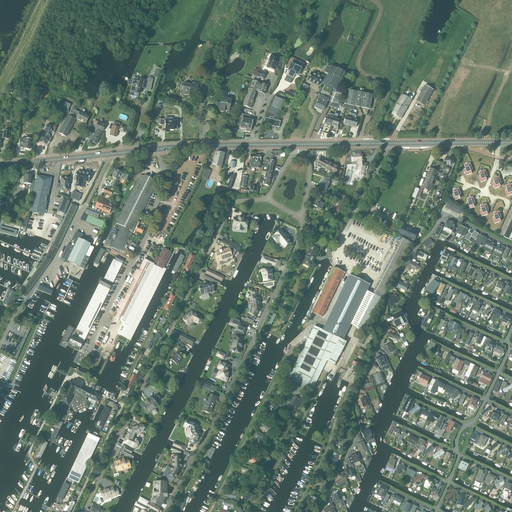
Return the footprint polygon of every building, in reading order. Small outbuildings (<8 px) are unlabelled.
[(283,58),(279,57),(278,59),(270,56),(266,67),(278,71),(283,58)] [(299,66),(294,63),(293,65),(291,64),(288,70),(290,71),(286,78),(291,80),(295,73),(298,75),(301,69),(298,67),(299,66)] [(324,82),(323,84),(332,88),(337,91),(338,88),(344,75),(344,74),(345,72),(344,72),(331,66),(324,82)] [(308,80),(319,85),(319,84),(322,86),(325,80),(322,79),(322,78),(319,76),(320,74),(314,72),(313,74),(311,73),(308,80)] [(151,91),(153,79),(152,78),(149,77),(146,81),(140,79),(139,82),(133,81),(131,93),(135,94),(134,96),(134,97),(135,98),(136,99),(137,99),(138,98),(138,97),(139,94),(140,88),(147,89),(146,90),(151,91)] [(265,94),(268,86),(253,80),(250,89),(248,88),(243,105),(251,108),(257,91),(259,92),(260,94),(261,95),(263,94),(265,94)] [(198,90),(199,83),(192,81),(191,85),(184,83),(182,94),(189,96),(189,95),(193,95),(194,89),(198,90)] [(327,99),(332,88),(323,84),(318,95),(320,95),(327,99)] [(424,106),(433,90),(425,85),(416,101),(424,106)] [(363,93),(363,89),(359,88),(359,92),(349,90),(346,104),(369,109),(372,95),(363,93)] [(343,95),(344,92),(338,90),(337,93),(336,93),(333,103),(335,103),(338,104),(342,94),(343,95)] [(285,96),(277,93),(276,96),(274,96),(266,116),(269,116),(269,118),(265,117),(264,124),(274,126),(274,127),(276,127),(276,126),(279,127),(281,121),(279,121),(278,115),(279,114),(280,113),(280,112),(281,112),(281,111),(285,100),(284,100),(285,96)] [(320,95),(315,108),(317,109),(316,111),(321,113),(322,111),(323,111),(328,99),(327,99),(320,95)] [(400,119),(411,100),(403,95),(392,114),(400,119)] [(218,100),(216,100),(214,111),(229,114),(232,99),(219,96),(218,100)] [(67,114),(69,111),(68,111),(71,105),(58,99),(54,107),(64,112),(64,113),(67,114)] [(76,111),(77,109),(73,107),(72,109),(68,116),(59,133),(66,137),(75,119),(76,120),(76,119),(86,124),(89,117),(79,113),(76,111)] [(331,125),(336,112),(333,111),(332,115),(334,115),(333,118),(328,116),(326,123),(331,125)] [(349,126),(353,112),(351,112),(350,115),(349,115),(348,117),(346,117),(343,124),(349,126)] [(251,130),(253,120),(249,119),(250,116),(244,114),(240,113),(237,125),(241,126),(240,128),(251,130)] [(169,122),(169,120),(165,120),(165,132),(169,131),(169,130),(177,130),(177,125),(174,125),(174,122),(169,122)] [(102,132),(105,126),(95,121),(94,123),(97,125),(95,128),(97,129),(102,132)] [(46,144),(47,142),(49,143),(51,139),(49,138),(51,132),(54,133),(56,127),(52,125),(51,127),(47,125),(44,132),(45,132),(44,136),(42,136),(40,142),(46,144)] [(97,144),(102,132),(97,129),(95,134),(92,133),(91,137),(89,136),(87,138),(89,139),(88,141),(97,144)] [(8,139),(9,131),(4,130),(4,134),(0,133),(0,148),(1,148),(2,138),(8,139)] [(31,140),(24,139),(22,139),(21,140),(21,139),(20,144),(18,145),(18,146),(19,147),(19,148),(25,149),(30,150),(31,140)] [(221,168),(225,153),(216,152),(213,166),(221,168)] [(348,158),(346,165),(352,165),(357,165),(362,162),(362,155),(351,155),(351,158),(348,158)] [(319,157),(316,163),(317,164),(325,169),(329,163),(329,162),(328,162),(322,158),(320,157),(320,158),(319,157)] [(451,157),(448,158),(446,161),(448,164),(451,166),(454,164),(455,161),(454,158),(451,157)] [(273,171),(275,161),(270,160),(268,165),(264,164),(262,171),(271,173),(272,171),(273,171)] [(357,169),(356,174),(363,176),(365,170),(367,163),(362,162),(357,165),(357,169)] [(329,163),(325,169),(332,172),(337,175),(336,179),(340,180),(343,172),(339,171),(334,168),(335,166),(329,163)] [(466,176),(472,174),(470,170),(472,169),(470,164),(465,166),(466,169),(464,170),(466,176)] [(419,189),(416,197),(419,198),(423,188),(430,191),(438,172),(430,169),(423,187),(420,187),(419,189)] [(481,182),(487,180),(485,177),(487,176),(485,170),(480,172),(481,176),(479,176),(481,182)] [(124,175),(116,171),(112,178),(115,179),(111,189),(114,191),(120,178),(122,179),(122,180),(126,182),(129,176),(125,174),(124,175)] [(269,186),(271,176),(271,173),(262,171),(262,175),(265,176),(263,184),(269,186)] [(90,174),(78,172),(77,172),(75,180),(76,180),(75,187),(83,188),(84,181),(89,182),(90,174)] [(332,181),(334,179),(329,176),(330,174),(328,173),(321,187),(320,190),(328,193),(328,192),(325,191),(331,180),(332,181)] [(19,183),(29,184),(29,186),(30,186),(29,195),(33,195),(34,190),(36,181),(32,181),(31,181),(31,176),(31,175),(25,175),(24,175),(24,176),(21,176),(20,176),(19,183)] [(141,175),(117,224),(121,226),(110,248),(118,252),(119,250),(122,252),(127,242),(128,242),(129,241),(128,240),(157,183),(154,181),(154,180),(145,175),(145,177),(141,175)] [(33,197),(30,212),(43,215),(51,179),(37,176),(36,181),(34,190),(33,195),(33,197)] [(58,183),(56,192),(59,192),(59,191),(63,191),(63,190),(68,191),(70,180),(69,179),(65,178),(65,179),(62,178),(61,183),(60,183),(58,183)] [(105,188),(104,192),(105,193),(104,195),(105,195),(109,197),(110,195),(111,195),(113,192),(113,191),(105,188)] [(455,201),(460,199),(459,195),(461,194),(458,189),(453,191),(454,194),(453,195),(455,201)] [(328,193),(320,190),(318,195),(317,195),(312,205),(322,210),(324,204),(320,203),(325,193),(327,194),(328,193)] [(73,191),(70,198),(78,202),(81,195),(73,191)] [(343,200),(344,196),(335,192),(333,196),(343,200)] [(469,209),(474,207),(473,204),(475,203),(472,197),(467,199),(468,203),(467,203),(469,209)] [(65,210),(68,202),(62,199),(58,207),(65,210)] [(109,213),(113,205),(99,199),(96,208),(97,208),(96,211),(91,209),(91,210),(88,209),(86,213),(98,218),(100,212),(101,210),(109,213)] [(339,212),(344,202),(340,200),(336,210),(339,212)] [(459,214),(462,209),(448,202),(445,207),(459,214)] [(482,217),(488,214),(486,211),(488,210),(486,205),(481,207),(482,210),(480,211),(482,217)] [(62,218),(65,210),(58,207),(55,215),(62,218)] [(495,224),(501,222),(499,218),(501,217),(499,212),(494,214),(495,217),(493,218),(495,224)] [(239,218),(239,217),(238,217),(238,219),(234,218),(233,227),(237,227),(236,230),(242,231),(243,228),(247,228),(247,220),(243,219),(243,218),(242,217),(242,218),(239,218)] [(511,217),(503,237),(511,241),(511,217)] [(453,231),(456,224),(447,220),(446,222),(444,227),(448,229),(453,231)] [(401,224),(398,231),(397,232),(403,235),(409,237),(415,239),(418,231),(413,229),(407,226),(401,224)] [(142,234),(145,226),(144,225),(143,226),(142,226),(141,227),(138,226),(136,231),(142,234)] [(457,234),(456,237),(457,237),(459,238),(461,235),(465,237),(468,229),(461,225),(457,233),(457,234)] [(17,231),(0,226),(0,233),(16,237),(17,231)] [(291,243),(281,230),(272,237),(277,243),(280,241),(285,247),(284,247),(285,248),(291,243)] [(469,232),(465,239),(468,241),(471,243),(474,238),(476,239),(479,234),(474,231),(472,234),(469,232)] [(69,245),(62,258),(72,263),(76,265),(79,267),(83,269),(84,269),(89,259),(85,257),(90,245),(91,245),(80,239),(82,236),(77,233),(73,240),(77,242),(74,248),(69,245)] [(484,247),(487,239),(480,235),(476,243),(484,247)] [(426,250),(429,248),(429,247),(433,244),(429,238),(427,239),(427,240),(424,242),(425,242),(422,244),(426,250)] [(228,241),(223,239),(222,242),(239,250),(241,247),(228,240),(228,241)] [(319,246),(321,242),(314,239),(313,242),(312,244),(318,247),(319,246)] [(485,247),(484,250),(491,254),(492,250),(495,245),(494,244),(492,243),(490,242),(491,241),(489,239),(485,247)] [(46,257),(45,257),(51,261),(56,253),(54,252),(56,249),(58,249),(51,246),(46,257)] [(314,257),(318,250),(311,246),(306,256),(305,256),(303,259),(304,259),(303,262),(310,266),(312,262),(313,263),(315,258),(314,257)] [(494,251),(493,255),(500,258),(501,254),(501,255),(505,247),(502,246),(501,248),(500,247),(500,246),(498,246),(497,246),(494,251)] [(219,252),(215,253),(219,263),(219,262),(228,260),(228,261),(233,259),(232,258),(232,257),(233,256),(236,250),(231,247),(224,250),(224,249),(219,251),(219,252)] [(506,259),(510,249),(507,247),(502,257),(506,259)] [(105,251),(101,249),(93,264),(97,266),(105,251)] [(120,307),(114,318),(122,323),(124,324),(154,265),(163,269),(163,268),(171,253),(163,249),(159,258),(156,256),(152,264),(144,260),(138,271),(136,270),(133,277),(135,278),(124,300),(122,299),(118,306),(120,307)] [(422,258),(424,253),(416,250),(414,254),(412,258),(415,259),(416,257),(417,257),(417,256),(422,258)] [(448,258),(448,256),(449,255),(450,253),(446,252),(444,251),(441,259),(446,262),(446,261),(448,258)] [(196,260),(198,255),(196,254),(195,256),(191,254),(184,269),(188,271),(186,275),(188,276),(192,268),(191,268),(193,265),(191,264),(192,262),(194,263),(195,260),(196,260)] [(185,257),(180,255),(172,272),(176,274),(185,257)] [(263,257),(262,259),(280,265),(281,262),(270,259),(263,256),(263,257)] [(451,262),(449,266),(452,267),(455,268),(456,265),(459,267),(461,263),(459,262),(459,260),(458,260),(453,258),(452,257),(450,261),(451,262)] [(279,268),(280,265),(262,259),(261,262),(267,264),(268,265),(272,266),(279,268)] [(416,271),(419,267),(409,261),(404,270),(408,272),(411,268),(416,271)] [(462,274),(467,264),(462,261),(457,272),(459,274),(462,274)] [(264,282),(273,281),(271,268),(272,266),(268,265),(267,264),(265,268),(266,270),(263,270),(264,282)] [(470,267),(466,275),(469,277),(469,278),(473,280),(475,276),(474,276),(475,275),(476,273),(478,274),(480,270),(478,268),(477,270),(471,267),(470,267)] [(342,279),(344,275),(345,273),(335,268),(313,313),(322,317),(341,278),(342,279)] [(208,270),(206,274),(222,282),(224,278),(208,270)] [(483,277),(484,276),(483,275),(484,272),(481,270),(475,280),(479,282),(482,277),(483,277)] [(206,274),(204,277),(220,285),(222,282),(206,274)] [(283,400),(282,403),(288,406),(285,412),(292,416),(306,387),(312,390),(326,361),(334,365),(346,342),(342,340),(350,326),(366,292),(369,285),(349,275),(322,331),(314,326),(288,378),(293,381),(292,381),(291,385),(284,398),(283,400)] [(487,287),(497,279),(494,275),(484,283),(487,287)] [(437,281),(434,279),(426,290),(429,293),(434,287),(436,289),(440,284),(438,282),(436,285),(434,284),(437,281)] [(399,282),(397,287),(405,291),(408,286),(399,282)] [(498,284),(496,288),(499,289),(502,291),(505,285),(504,284),(500,282),(499,282),(498,284)] [(441,295),(445,286),(441,283),(437,293),(441,295)] [(201,295),(214,292),(212,284),(199,287),(201,295)] [(38,289),(37,290),(51,296),(53,291),(50,289),(50,288),(47,287),(46,288),(40,285),(38,289)] [(511,285),(510,286),(507,285),(503,292),(508,295),(511,288),(511,285)] [(248,288),(247,291),(254,294),(254,296),(251,296),(251,302),(251,305),(250,305),(250,309),(248,313),(251,314),(250,317),(254,320),(256,317),(260,309),(260,308),(259,302),(260,302),(259,299),(257,299),(257,298),(256,299),(255,296),(257,293),(248,288)] [(15,293),(8,290),(2,304),(9,307),(15,293)] [(465,300),(467,297),(460,292),(454,302),(457,304),(461,298),(465,300)] [(171,294),(164,309),(165,309),(168,311),(169,310),(171,311),(173,306),(171,305),(175,297),(175,296),(171,294)] [(393,296),(391,295),(388,300),(387,300),(387,303),(388,303),(388,304),(391,306),(393,305),(394,303),(396,304),(399,298),(394,296),(393,296)] [(472,302),(470,301),(472,299),(468,297),(462,307),(466,309),(469,303),(474,306),(477,300),(474,298),(472,302)] [(284,299),(280,298),(273,312),(277,314),(284,299)] [(477,302),(473,310),(477,313),(481,305),(477,302)] [(484,317),(492,309),(490,307),(484,312),(483,310),(481,313),(482,314),(484,317)] [(490,320),(488,322),(491,325),(493,323),(501,316),(501,313),(499,310),(496,309),(495,308),(492,312),(493,312),(493,313),(490,319),(490,320)] [(401,311),(392,316),(395,321),(393,322),(396,329),(397,330),(402,328),(401,326),(405,323),(402,316),(403,316),(401,311)] [(189,315),(183,319),(187,325),(193,321),(198,324),(201,323),(202,320),(201,317),(192,312),(189,315)] [(275,316),(272,314),(266,326),(270,327),(275,316)] [(428,314),(421,327),(425,329),(432,316),(428,314)] [(503,316),(501,320),(501,321),(509,325),(511,318),(511,317),(504,314),(504,316),(503,316)] [(232,315),(230,319),(241,324),(251,328),(254,321),(246,318),(246,319),(242,317),(241,319),(232,315)] [(241,324),(230,319),(228,325),(235,328),(234,331),(235,331),(235,336),(234,336),(233,341),(232,340),(231,346),(232,346),(231,351),(233,351),(232,352),(233,352),(234,352),(240,353),(241,347),(242,347),(243,344),(242,343),(243,338),(242,338),(243,334),(246,328),(240,325),(241,324)] [(442,320),(436,329),(440,331),(443,325),(445,327),(448,323),(445,322),(442,320)] [(452,322),(448,330),(454,333),(458,325),(452,322)] [(463,335),(465,330),(459,328),(455,340),(459,341),(461,335),(463,335)] [(80,335),(77,339),(84,342),(87,335),(86,334),(83,332),(83,333),(82,336),(80,335)] [(399,341),(400,337),(388,332),(387,336),(388,337),(392,339),(393,338),(399,341)] [(152,343),(155,344),(159,335),(157,333),(156,335),(152,334),(145,348),(149,350),(152,343)] [(193,342),(182,336),(182,335),(177,333),(178,333),(177,333),(175,337),(182,341),(181,342),(185,345),(187,343),(191,345),(193,342)] [(468,346),(473,334),(470,333),(465,345),(468,346)] [(490,339),(488,338),(485,346),(488,347),(487,349),(492,352),(495,344),(489,342),(490,339)] [(183,352),(185,350),(183,348),(185,346),(181,342),(177,347),(179,349),(178,351),(171,359),(177,364),(184,356),(180,353),(182,351),(183,352)] [(435,346),(436,344),(431,342),(426,352),(429,354),(431,349),(433,350),(435,346)] [(386,355),(394,351),(390,343),(382,348),(386,355)] [(503,356),(506,350),(496,345),(493,351),(503,356)] [(454,362),(455,359),(451,356),(452,355),(448,353),(443,364),(446,365),(449,360),(454,362)] [(377,360),(376,361),(379,367),(386,365),(386,367),(389,366),(388,364),(385,357),(377,360)] [(361,369),(364,364),(355,359),(352,364),(361,369)] [(460,373),(464,362),(457,359),(452,369),(460,373)] [(220,369),(216,377),(226,382),(229,377),(227,376),(228,373),(226,372),(229,366),(220,362),(217,368),(220,369)] [(471,363),(466,372),(470,374),(475,365),(471,363)] [(129,396),(133,389),(140,375),(142,371),(139,370),(138,371),(134,370),(133,373),(126,387),(130,389),(128,392),(127,394),(129,396)] [(380,373),(373,375),(377,385),(384,382),(380,373)] [(484,373),(481,379),(490,383),(493,377),(484,373)] [(427,386),(431,378),(422,374),(418,382),(427,386)] [(66,390),(61,401),(68,405),(74,394),(80,397),(83,398),(86,399),(87,396),(88,397),(89,397),(87,401),(95,404),(96,401),(97,401),(100,396),(78,385),(80,383),(81,383),(82,381),(78,379),(75,384),(70,382),(69,385),(65,383),(63,388),(66,390)] [(434,379),(428,391),(430,392),(435,394),(437,389),(441,391),(442,391),(443,389),(443,390),(445,391),(444,394),(449,397),(453,388),(445,385),(436,380),(434,379)] [(493,390),(491,393),(492,394),(495,395),(501,382),(498,380),(494,390),(493,390)] [(372,382),(363,385),(365,393),(375,390),(372,382)] [(504,390),(503,391),(505,394),(506,393),(507,396),(511,393),(511,392),(510,390),(511,389),(511,384),(509,387),(507,384),(507,385),(504,388),(503,389),(504,390)] [(282,396),(285,394),(279,387),(276,389),(282,396)] [(453,401),(461,394),(458,391),(454,389),(451,394),(453,396),(450,398),(453,401)] [(154,396),(155,397),(152,399),(151,397),(141,405),(147,414),(158,406),(156,404),(154,401),(156,399),(158,402),(162,399),(158,393),(154,396)] [(216,401),(217,397),(211,395),(209,401),(206,400),(205,403),(206,404),(203,411),(210,414),(215,400),(216,401)] [(467,401),(470,399),(467,396),(458,403),(460,405),(467,400),(467,401)] [(472,396),(468,406),(475,409),(478,404),(476,404),(478,399),(472,396)] [(361,400),(358,401),(361,409),(364,408),(365,411),(369,410),(368,406),(369,406),(366,398),(364,399),(363,397),(361,398),(361,400)] [(408,398),(402,410),(408,414),(409,411),(411,409),(414,401),(408,398)] [(490,412),(494,408),(491,404),(481,413),(483,416),(484,415),(486,417),(489,415),(486,413),(489,411),(490,412)] [(411,409),(409,411),(410,412),(413,416),(418,412),(419,413),(421,409),(420,409),(418,405),(413,409),(412,407),(411,409)] [(111,409),(106,406),(97,425),(103,427),(111,409)] [(428,417),(430,413),(425,410),(426,409),(423,407),(420,413),(428,417)] [(495,410),(491,418),(497,421),(500,415),(502,415),(503,412),(501,411),(500,413),(495,410)] [(431,413),(428,420),(433,423),(435,419),(437,420),(438,417),(436,416),(431,413)] [(503,425),(508,415),(505,414),(500,423),(503,425)] [(440,428),(441,425),(444,420),(445,417),(441,416),(436,426),(440,428)] [(195,444),(200,434),(199,433),(199,432),(198,432),(198,431),(198,430),(198,429),(197,429),(197,428),(197,427),(197,426),(198,426),(187,420),(184,426),(188,428),(189,429),(189,430),(189,431),(189,432),(189,433),(190,433),(190,434),(190,435),(191,436),(192,436),(191,438),(190,441),(195,444)] [(457,429),(460,425),(450,420),(445,430),(450,432),(453,427),(457,429)] [(63,423),(59,421),(51,438),(55,440),(63,423)] [(399,434),(400,431),(399,430),(399,429),(395,427),(397,423),(393,421),(390,425),(391,426),(387,433),(392,435),(394,431),(397,433),(398,434),(398,433),(399,434)] [(262,422),(260,426),(268,431),(271,427),(262,422)] [(139,426),(138,425),(136,426),(136,427),(130,429),(124,441),(126,442),(125,443),(133,447),(134,447),(136,447),(137,447),(137,446),(138,445),(138,444),(138,443),(138,442),(137,441),(135,440),(135,442),(132,440),(135,434),(139,432),(140,433),(142,433),(142,431),(143,431),(144,427),(140,425),(139,426)] [(369,429),(361,433),(366,442),(372,439),(371,436),(372,436),(369,429)] [(400,445),(403,442),(401,439),(407,433),(405,431),(396,440),(398,442),(400,445)] [(257,433),(255,437),(264,442),(266,438),(257,433)] [(476,444),(480,436),(473,433),(469,441),(476,444)] [(79,483),(99,439),(88,434),(68,478),(79,483)] [(483,447),(488,437),(482,434),(477,444),(483,447)] [(415,445),(418,439),(410,435),(407,441),(415,445)] [(423,452),(425,447),(423,446),(426,441),(420,437),(415,446),(419,449),(422,451),(423,452)] [(362,453),(369,450),(365,440),(358,444),(362,453)] [(48,443),(44,441),(37,457),(41,459),(48,443)] [(499,443),(497,441),(496,442),(489,448),(491,451),(496,447),(496,448),(497,447),(497,446),(499,443)] [(253,444),(250,448),(258,453),(261,449),(253,444)] [(426,454),(434,447),(432,444),(424,451),(426,454)] [(506,454),(507,453),(506,451),(509,450),(506,446),(496,452),(499,456),(502,454),(504,456),(506,454)] [(216,450),(211,448),(207,457),(211,459),(216,450)] [(133,459),(134,456),(131,454),(121,449),(119,452),(133,459)] [(435,459),(445,453),(442,449),(432,455),(435,459)] [(446,464),(451,454),(447,451),(441,461),(446,464)] [(333,453),(331,461),(337,462),(338,462),(338,460),(340,460),(341,459),(340,459),(342,456),(339,455),(339,454),(333,453)] [(266,454),(263,456),(269,464),(272,462),(266,454)] [(358,454),(349,457),(349,458),(351,463),(351,464),(352,464),(355,463),(356,467),(361,465),(360,461),(358,455),(358,454)] [(256,461),(257,460),(249,455),(246,458),(247,459),(254,463),(254,464),(254,463),(256,461)] [(387,467),(386,469),(391,471),(393,470),(393,469),(394,467),(393,467),(396,460),(397,459),(394,458),(395,456),(392,455),(390,460),(387,467)] [(167,466),(162,474),(168,478),(173,480),(174,478),(175,478),(176,476),(180,468),(180,467),(181,467),(181,464),(180,464),(180,460),(180,458),(180,457),(173,457),(173,460),(173,464),(175,464),(175,466),(175,469),(174,470),(172,469),(167,466)] [(124,462),(123,460),(114,463),(117,471),(130,466),(128,460),(124,462)] [(466,471),(469,464),(462,460),(460,464),(458,468),(466,471)] [(404,470),(406,466),(399,463),(395,472),(397,473),(399,474),(401,469),(404,470)] [(475,472),(476,471),(476,470),(478,469),(476,465),(467,471),(468,474),(469,474),(470,477),(474,474),(472,472),(474,471),(475,472)] [(356,476),(353,467),(345,470),(346,474),(348,473),(349,476),(350,475),(351,477),(352,477),(356,476)] [(413,478),(416,471),(408,467),(405,474),(413,478)] [(331,469),(323,470),(324,477),(332,475),(331,469)] [(479,481),(484,470),(480,469),(475,479),(479,481)] [(495,481),(497,476),(489,473),(484,482),(489,484),(491,479),(495,481)] [(417,485),(421,483),(420,481),(421,481),(422,480),(421,479),(425,477),(424,475),(423,474),(418,474),(415,476),(414,477),(415,478),(414,479),(414,481),(415,482),(417,485)] [(341,488),(349,484),(348,480),(346,478),(337,482),(338,485),(339,485),(341,488)] [(501,485),(503,484),(504,482),(504,481),(505,481),(504,478),(495,482),(497,485),(498,487),(501,486),(501,485)] [(248,479),(245,481),(253,488),(255,485),(248,479)] [(432,482),(426,479),(425,479),(423,485),(423,486),(422,488),(428,491),(429,489),(432,482)] [(162,482),(162,481),(161,481),(161,482),(155,482),(155,489),(156,489),(156,496),(153,502),(152,501),(160,506),(165,496),(167,496),(167,492),(166,492),(166,487),(166,483),(167,483),(167,482),(162,482)] [(329,483),(326,481),(326,482),(325,482),(318,489),(321,492),(328,484),(329,483)] [(70,485),(66,482),(58,497),(63,500),(70,485)] [(243,487),(234,482),(232,486),(241,490),(243,487)] [(439,497),(444,486),(440,484),(434,495),(439,497)] [(381,485),(378,490),(380,491),(378,496),(383,498),(388,489),(381,485)] [(114,490),(113,487),(106,489),(106,490),(101,491),(104,500),(119,495),(117,489),(114,490)] [(449,502),(455,497),(454,496),(455,495),(455,494),(458,492),(455,489),(445,497),(447,500),(449,502)] [(250,491),(243,497),(247,502),(250,500),(249,498),(253,495),(250,491)] [(333,494),(330,495),(333,503),(334,502),(339,500),(342,499),(341,498),(339,492),(333,494)] [(311,494),(310,498),(315,500),(314,503),(317,504),(319,500),(321,501),(322,498),(321,497),(320,497),(311,494)] [(463,505),(465,497),(465,495),(463,494),(461,494),(460,500),(458,500),(457,504),(460,505),(461,505),(463,505)] [(401,504),(403,499),(396,495),(392,502),(393,503),(394,500),(401,504)] [(466,509),(475,499),(472,496),(463,506),(464,506),(463,507),(465,509),(465,508),(466,509)] [(70,511),(75,502),(72,500),(65,511),(70,511)] [(406,501),(405,502),(402,510),(402,511),(405,511),(408,511),(411,505),(412,504),(411,504),(406,502),(406,501)] [(483,505),(484,504),(482,501),(477,504),(477,503),(476,502),(474,507),(476,509),(477,509),(480,511),(483,508),(482,506),(483,505)] [(138,503),(136,506),(148,511),(149,509),(138,503)] [(148,503),(147,506),(157,511),(158,511),(160,509),(148,503)] [(336,511),(334,508),(335,507),(332,503),(324,510),(325,511),(329,511),(330,511),(336,511)]
